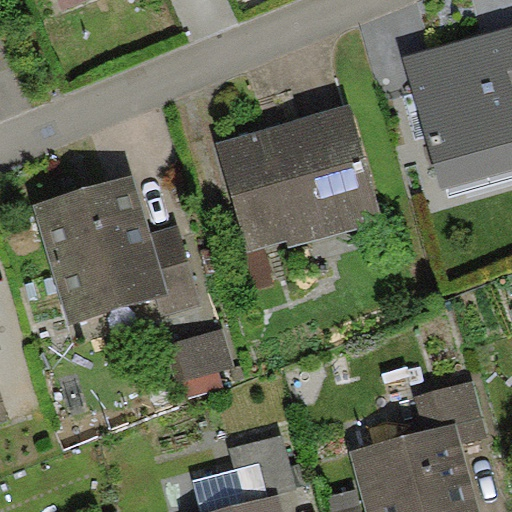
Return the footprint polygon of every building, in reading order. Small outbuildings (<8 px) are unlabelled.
[(57,0),(62,11),(88,0),(57,0)] [(511,27),(496,32),(511,90),(511,27)] [(511,90),(496,32),(404,57),(440,189),(511,169),(511,90)] [(384,224),(352,110),(218,146),(247,255),(287,244),(289,250),(384,224)] [(151,235),(135,179),(33,209),(69,328),(158,302),(171,299),(151,235)] [(179,226),(151,235),(171,299),(158,302),(163,318),(203,306),(179,226)] [(234,369),(222,330),(166,347),(177,386),(182,385),(186,398),(224,387),(220,373),(234,369)] [(416,398),(426,434),(456,426),(462,445),(490,438),(475,383),(416,398)] [(0,424),(9,422),(0,392),(0,424)] [(426,434),(351,453),(366,511),(478,511),(462,445),(456,426),(426,434)] [(282,438),(231,451),(236,471),(193,482),(200,511),(225,511),(280,498),(297,494),(282,438)] [(283,511),(280,498),(225,511),(283,511)]
